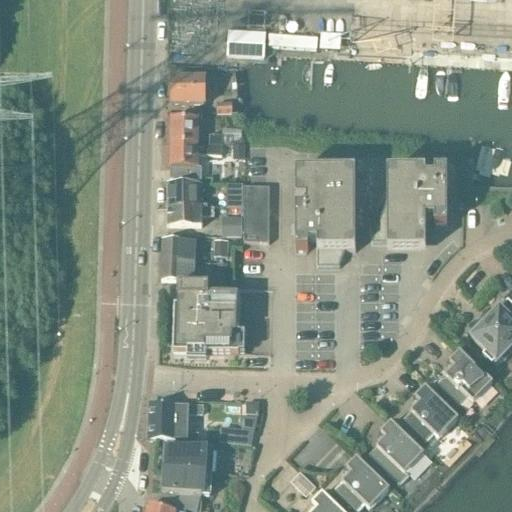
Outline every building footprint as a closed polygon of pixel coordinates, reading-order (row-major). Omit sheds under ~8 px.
[(267,57),(265,54),(254,36),(237,47),(250,68),(267,57)] [(171,81),(171,108),(204,109),(205,82),(171,81)] [(217,107),(217,118),(232,118),(232,107),(217,107)] [(170,147),(197,147),(198,123),(171,122),(170,147)] [(197,147),(170,147),(170,171),(171,171),(170,183),(197,183),(197,172),(197,157),(222,158),(222,148),(197,147)] [(355,175),(295,175),(295,181),(295,204),(306,204),(306,211),(295,211),(295,256),(308,256),(307,248),(317,248),(317,272),(339,271),(344,255),(355,255),(355,227),(371,183),(355,183),(355,181),(355,175)] [(387,203),(372,247),(387,247),(387,249),(387,254),(425,254),(425,249),(425,233),(425,223),(434,223),(434,231),(447,231),(447,213),(447,205),(447,175),(435,175),(434,181),(425,181),(425,175),(387,175),(387,203)] [(167,187),(167,210),(202,211),(202,187),(167,187)] [(225,187),(225,188),(225,211),(241,211),(241,187),(225,187)] [(269,191),(244,191),(244,206),(269,206),(269,191)] [(244,206),(244,219),(269,219),(269,206),(244,206)] [(202,211),(167,210),(167,230),(202,230),(202,221),(214,221),(214,211),(202,211)] [(269,219),(244,219),(244,232),(269,232),(269,219)] [(269,232),(244,232),(244,247),(269,247),(269,232)] [(162,243),(161,264),(194,266),(195,245),(162,243)] [(194,266),(161,264),(160,285),(194,286),(194,266)] [(174,309),(173,357),(239,359),(240,303),(208,302),(209,292),(177,291),(177,303),(180,303),(180,309),(174,309)] [(495,364),(497,366),(511,350),(511,300),(508,304),(499,313),(499,312),(491,320),(490,319),(478,333),(471,341),(485,355),(482,358),(492,367),(495,364)] [(493,387),(460,355),(449,366),(454,371),(437,389),(460,411),(468,403),(473,408),(493,387)] [(458,422),(425,391),(415,401),(420,406),(404,423),(426,445),(434,437),(439,442),(458,422)] [(228,406),(208,406),(207,418),(227,418),(228,406)] [(259,407),(247,406),(246,418),(258,418),(259,407)] [(196,446),(210,447),(210,437),(187,437),(187,418),(202,418),(202,409),(150,407),(149,444),(167,445),(196,446)] [(424,458),(391,426),(381,437),(386,442),(368,459),(399,489),(409,480),(405,477),(424,458)] [(164,453),(163,474),(210,478),(212,457),(209,456),(210,447),(196,446),(167,445),(166,453),(164,453)] [(371,511),(389,493),(356,461),(346,472),(351,477),(334,495),(351,511),(361,511),(365,509),(367,511),(371,511)] [(210,478),(163,474),(161,496),(163,496),(162,507),(179,511),(200,511),(201,509),(201,501),(210,500),(212,478),(210,478)] [(338,511),(322,497),(312,507),(316,511),(338,511)]
